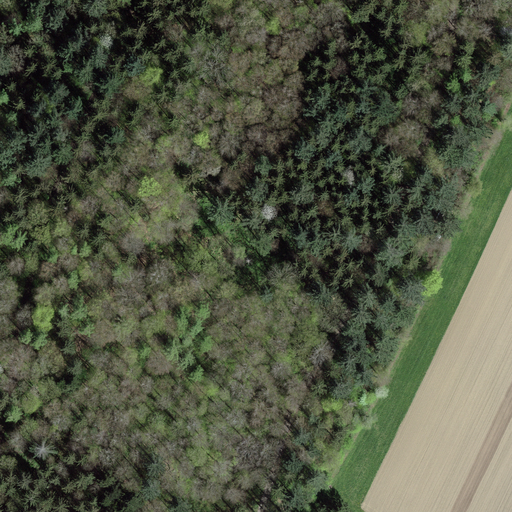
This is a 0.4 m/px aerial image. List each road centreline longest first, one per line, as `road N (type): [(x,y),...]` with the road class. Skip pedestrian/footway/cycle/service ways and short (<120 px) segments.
road 1 (track): [(455,0),(445,80),(364,288),(288,428),(262,511)]
road 2 (track): [(139,0),(44,217),(0,431)]
road 3 (track): [(0,87),(137,3)]
